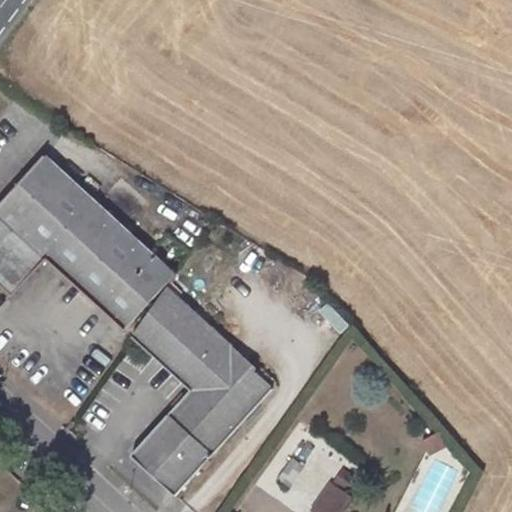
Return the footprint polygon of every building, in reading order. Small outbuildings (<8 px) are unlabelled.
[(46,155),(0,205),(0,284),(12,295),(47,258),(125,328),(165,287),(175,274),(46,155)] [(192,388),(134,452),(179,492),(272,391),(251,371),(254,368),(165,287),(132,334),(192,388)] [(331,301),(321,310),(343,333),(353,323),(331,301)] [(445,432),(426,438),(431,452),(449,446),(445,432)] [(345,511),(362,479),(336,467),(314,511),(345,511)]
